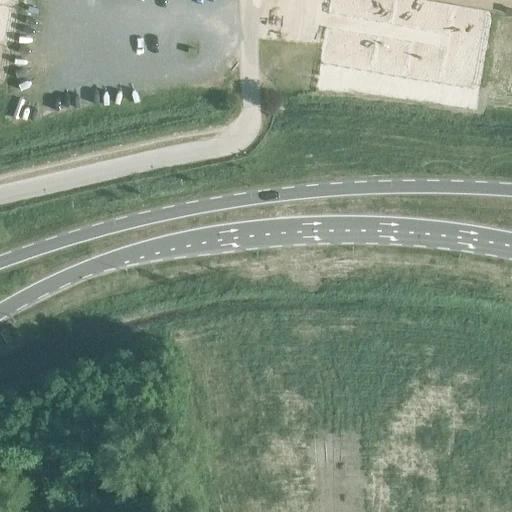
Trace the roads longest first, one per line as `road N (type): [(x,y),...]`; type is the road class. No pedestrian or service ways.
road 1 (secondary): [(0,312),(80,270),(254,229),(369,225),(511,241)]
road 2 (secondary): [(511,190),(404,186),(212,202),(0,261)]
